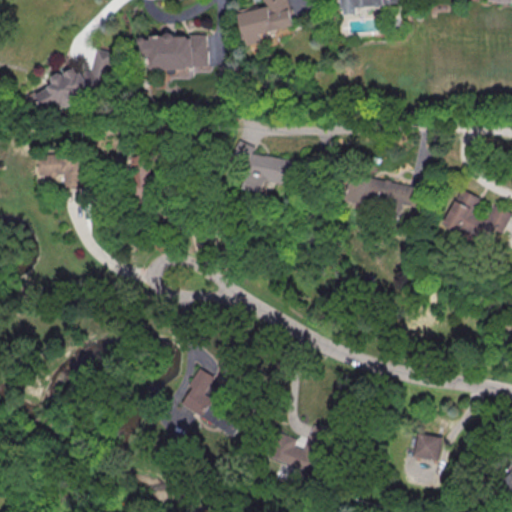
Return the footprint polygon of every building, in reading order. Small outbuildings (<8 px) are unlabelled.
[(246,45),(261,42),(259,32),(293,26),(287,0),(264,0),(266,7),(239,12),(246,45)] [(341,0),(342,14),(357,13),(356,6),(400,4),(399,0),(341,0)] [(207,66),(206,33),(189,33),(189,34),(150,35),(150,36),(140,36),(140,56),(150,56),(150,68),(207,66)] [(115,52),(97,48),(92,71),(86,70),(79,74),(75,67),(64,73),(57,71),(54,84),(38,93),(47,108),(51,109),(58,105),(64,106),(104,85),(106,78),(110,76),(115,52)] [(254,153),(256,144),(237,141),(234,162),(249,165),(245,188),(266,191),(268,180),(290,184),(294,159),(254,153)] [(38,155),(39,174),(63,173),(64,188),(82,187),(80,153),(38,155)] [(154,192),(148,153),(129,156),(135,195),(154,192)] [(346,197),(402,209),(403,204),(414,206),(418,187),(351,173),(346,197)] [(445,224),(495,244),(509,211),(491,204),(486,216),(475,212),(481,197),(459,188),(445,224)] [(180,403),(234,435),(245,416),(205,393),(215,376),(201,368),(180,403)] [(268,455),(312,472),(328,429),(314,424),(304,449),(294,445),(297,439),(277,431),(268,455)] [(415,456),(439,458),(441,435),(417,433),(415,456)] [(511,465),(498,488),(511,496),(511,465)]
